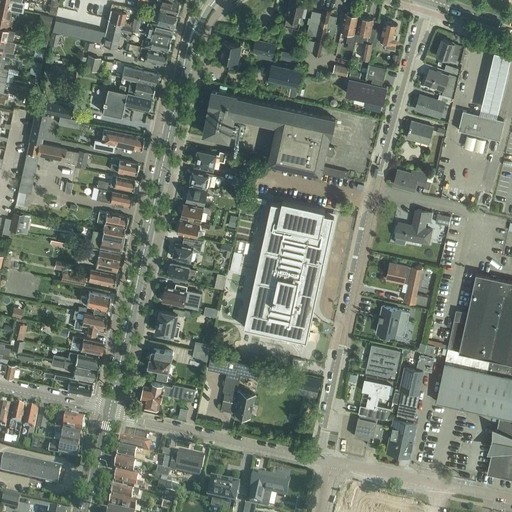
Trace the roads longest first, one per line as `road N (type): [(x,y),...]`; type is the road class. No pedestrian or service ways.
road 1 (residential): [(429,0),(383,163),(321,460)]
road 2 (secondary): [(120,360),(191,32)]
road 3 (residential): [(120,360),(133,363),(195,76)]
road 4 (residential): [(171,70),(108,357)]
road 5 (residential): [(321,460),(109,412)]
road 6 (residential): [(511,500),(321,460)]
